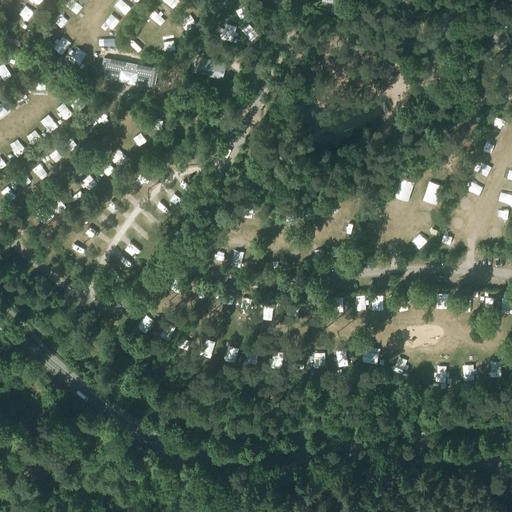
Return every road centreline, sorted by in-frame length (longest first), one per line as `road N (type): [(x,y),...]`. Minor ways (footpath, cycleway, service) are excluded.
road 1 (secondary): [(511,459),(219,459),(180,452),(124,426),(0,323)]
road 2 (track): [(116,309),(112,329),(90,348),(78,432),(47,451),(14,511)]
